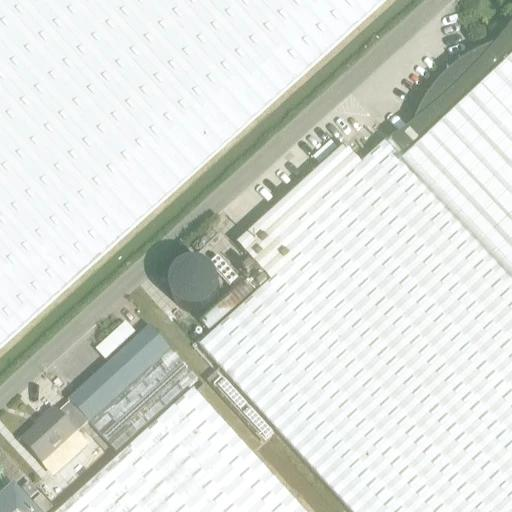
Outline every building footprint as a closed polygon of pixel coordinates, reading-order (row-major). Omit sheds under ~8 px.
[(0,0),(0,349),(191,177),(346,37),(385,0),(0,0)] [(415,130),(391,145),(407,163),(511,63),(511,29),(497,50),(489,52),(475,58),(461,67),(459,64),(458,65),(460,68),(452,78),(447,73),(446,74),(449,77),(437,88),(428,101),(420,115),(415,130)] [(389,143),(362,167),(278,243),(296,262),(260,295),(201,349),(349,511),(511,511),(511,63),(407,163),(391,145),(389,143)] [(241,273),(260,295),(296,262),(278,243),(362,167),(345,148),(236,247),(252,263),(241,273)] [(69,404),(70,405),(90,426),(118,456),(199,382),(149,329),(112,362),(68,402),(69,404)] [(302,511),(195,393),(64,511),(302,511)] [(55,458),(90,426),(70,405),(59,415),(54,411),(42,422),(44,424),(23,443),(45,467),(50,473),(60,463),(55,458)] [(24,491),(32,501),(40,494),(32,484),(24,491)] [(0,500),(0,511),(38,511),(16,486),(0,500)] [(41,511),(52,511),(54,511),(43,498),(36,505),(41,511)]
